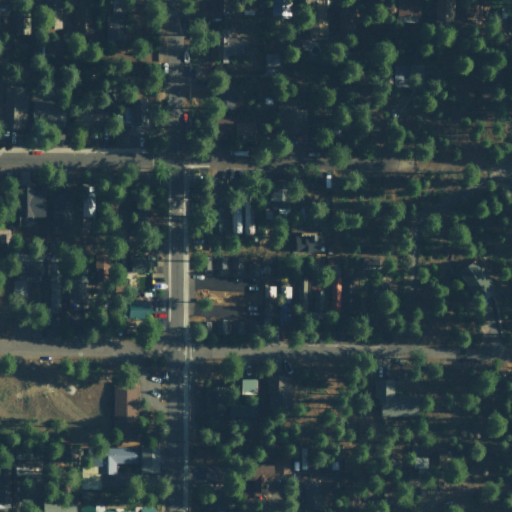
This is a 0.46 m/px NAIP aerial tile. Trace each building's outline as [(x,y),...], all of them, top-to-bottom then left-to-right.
[(257,8),(255,0),(238,0),(240,10),(257,8)] [(284,0),(270,0),(270,13),(284,13),(284,0)] [(395,0),(395,17),(418,16),(418,0),(395,0)] [(434,0),(434,19),(452,19),(451,0),(434,0)] [(480,18),(486,0),(465,0),(461,12),(480,18)] [(42,21),(58,23),(61,3),(45,1),(42,21)] [(105,13),(104,40),(121,41),(122,5),(115,4),(115,1),(112,1),(111,13),(105,13)] [(325,2),(307,2),(308,33),(326,33),(325,2)] [(0,3),(0,16),(8,16),(7,3),(0,3)] [(358,29),(359,4),(338,3),(337,28),(358,29)] [(72,31),(91,30),(91,4),(72,5),(72,31)] [(28,32),(27,7),(14,8),(15,32),(28,32)] [(215,61),(225,61),(225,54),(238,54),(238,46),(245,46),(245,36),(227,37),(227,28),(215,28),(215,61)] [(278,53),(264,53),(264,67),(278,67),(278,53)] [(393,64),(393,87),(409,87),(409,65),(393,64)] [(24,128),(26,84),(3,84),(2,127),(24,128)] [(233,108),(233,87),(215,87),(216,108),(233,108)] [(130,134),(147,133),(146,98),(129,98),(130,134)] [(294,99),(278,99),(277,130),(292,131),(291,137),(304,138),(305,107),(294,107),(294,99)] [(64,101),(32,100),(31,123),(63,124),(64,101)] [(74,107),(73,126),(97,126),(97,108),(74,107)] [(230,116),(209,116),(209,138),(221,137),(221,134),(231,134),(230,116)] [(233,138),(254,138),(255,122),(234,121),(233,138)] [(43,185),(16,185),(16,215),(43,215),(43,185)] [(50,225),(70,225),(70,191),(50,191),(50,225)] [(288,207),(288,193),(270,193),(270,207),(288,207)] [(92,215),(92,195),(81,195),(81,215),(92,215)] [(137,198),(136,224),(145,224),(146,199),(137,198)] [(242,232),(251,232),(252,200),(243,199),(242,232)] [(213,232),(226,232),(225,200),(212,200),(213,232)] [(231,201),(230,233),(239,233),(240,201),(231,201)] [(318,234),(294,234),(293,249),(318,250),(318,234)] [(151,271),(151,256),(128,256),(129,271),(151,271)] [(200,269),(210,269),(211,256),(201,256),(200,269)] [(472,296),(491,287),(477,258),(458,268),(472,296)] [(85,268),(68,267),(67,297),(85,298),(85,268)] [(306,276),(296,276),(296,310),(306,311),(306,276)] [(340,276),(330,276),(330,311),(339,312),(340,276)] [(352,277),(342,277),(342,313),(352,313),(352,277)] [(49,309),(58,309),(59,279),(49,279),(49,309)] [(25,280),(12,280),(11,292),(24,293),(25,280)] [(367,282),(368,291),(384,289),(383,280),(367,282)] [(288,282),(278,282),(277,320),(288,320),(288,282)] [(262,311),(268,311),(269,296),(273,296),(274,285),(263,285),(262,311)] [(313,289),(313,311),(323,311),(323,290),(313,289)] [(215,333),(226,333),(226,320),(215,320),(215,333)] [(266,409),(289,409),(288,374),(265,375),(266,409)] [(255,393),(255,378),(239,377),(239,393),(255,393)] [(378,415),(416,415),(416,394),(392,394),(393,378),(373,378),(372,397),(378,397),(378,415)] [(135,382),(112,383),(113,438),(135,437),(135,382)] [(223,386),(204,385),(203,409),(222,410),(223,386)] [(229,416),(253,415),(252,403),(229,403),(229,416)] [(139,446),(138,469),(156,469),(157,447),(139,446)] [(99,488),(99,472),(113,472),(113,463),(137,463),(137,448),(84,448),(84,463),(80,463),(80,488),(99,488)] [(289,456),(273,456),(273,463),(247,464),(248,480),(251,480),(251,492),(266,491),(265,481),(272,481),(272,476),(289,476),(289,456)] [(0,470),(0,506),(10,507),(11,471),(0,470)] [(320,487),(303,487),(302,511),(319,511),(320,487)] [(224,511),(224,489),(206,490),(206,511),(224,511)] [(383,492),(382,506),(396,506),(397,493),(383,492)] [(41,511),(74,511),(74,497),(41,498),(41,511)]
